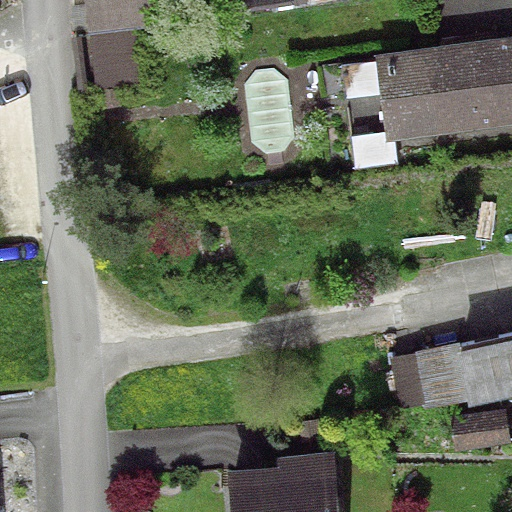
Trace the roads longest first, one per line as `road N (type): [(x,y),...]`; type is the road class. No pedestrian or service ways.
road 1 (residential): [(83,511),(52,0)]
road 2 (unknown): [(76,376),(511,282)]
